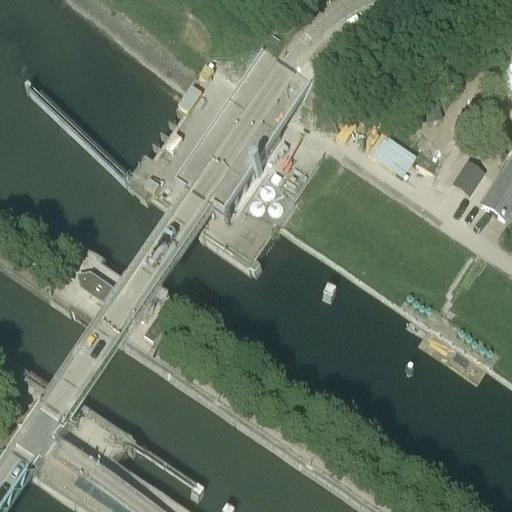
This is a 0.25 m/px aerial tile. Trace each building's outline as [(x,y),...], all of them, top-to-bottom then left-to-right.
[(441,125),(435,101),(419,105),(426,130),(441,125)] [(503,225),(511,212),(511,163),(480,209),(503,225)] [(466,167),(451,189),(468,200),(483,179),(466,167)] [(323,293),(323,295),(329,299),(331,299),(335,294),(334,291),(328,288),(326,289),(323,293)] [(191,489),(192,491),(198,495),(200,495),(204,489),(203,487),(197,483),(195,484),(191,489)]
